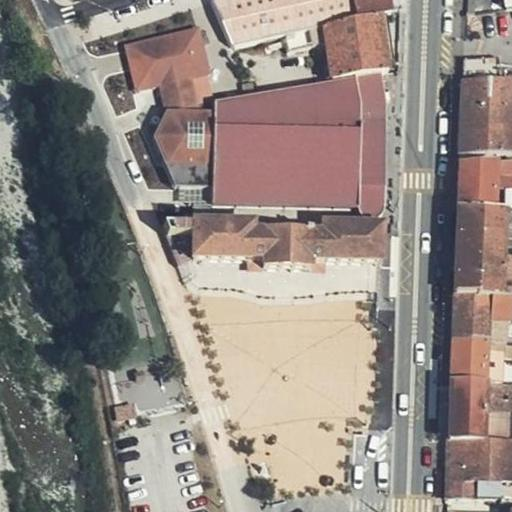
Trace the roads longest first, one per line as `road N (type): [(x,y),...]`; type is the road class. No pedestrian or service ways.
road 1 (residential): [(42,0),(96,118),(244,511)]
road 2 (tertiary): [(427,0),(405,511)]
